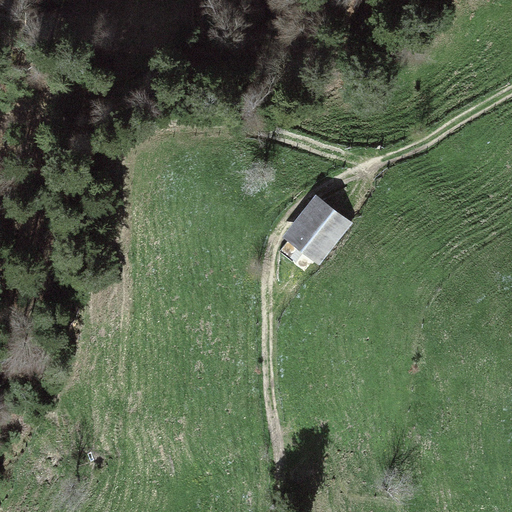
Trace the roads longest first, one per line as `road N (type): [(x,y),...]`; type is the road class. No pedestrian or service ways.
road 1 (track): [(373,165),(309,196),(271,257),(277,511)]
road 2 (track): [(373,165),(511,89)]
